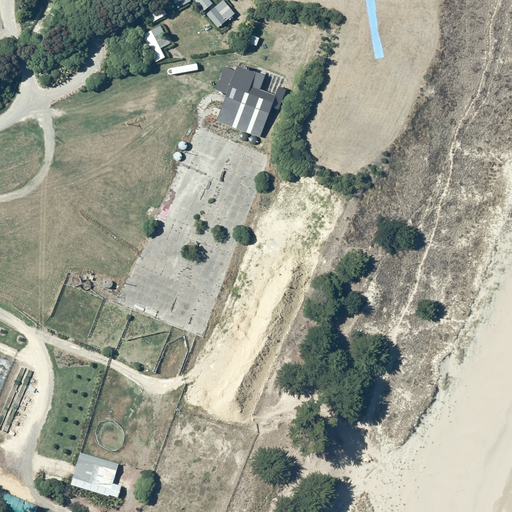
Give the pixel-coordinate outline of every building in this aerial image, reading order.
[(191,1),(190,0),(175,0),(174,1),(178,9),(191,1)] [(214,3),(211,0),(194,0),(204,11),(214,3)] [(236,13),(224,0),(223,0),(206,14),(218,28),(236,13)] [(163,26),(143,35),(156,63),(165,58),(161,50),(171,46),(166,36),(167,35),(163,26)] [(279,110),(287,88),(281,86),(284,77),(259,67),(257,72),(238,65),(217,121),(246,132),(248,128),(263,133),(272,108),(279,110)] [(119,464),(80,453),(71,486),(118,499),(122,487),(113,484),(119,464)]
